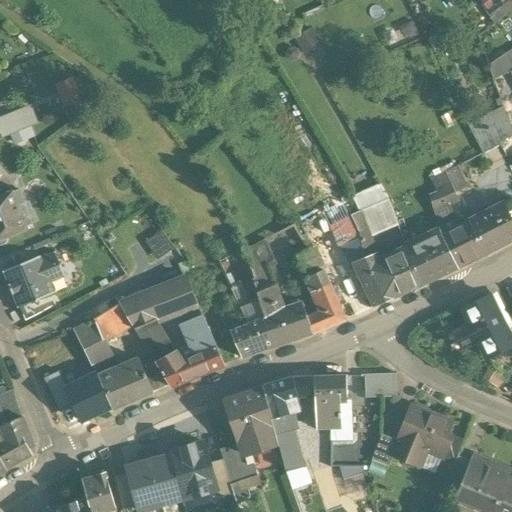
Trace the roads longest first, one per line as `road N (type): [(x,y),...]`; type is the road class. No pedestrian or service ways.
road 1 (residential): [(374,331),(59,460)]
road 2 (residential): [(374,331),(425,384),(511,421)]
road 3 (residential): [(511,257),(374,331)]
road 4 (residential): [(0,319),(59,460)]
